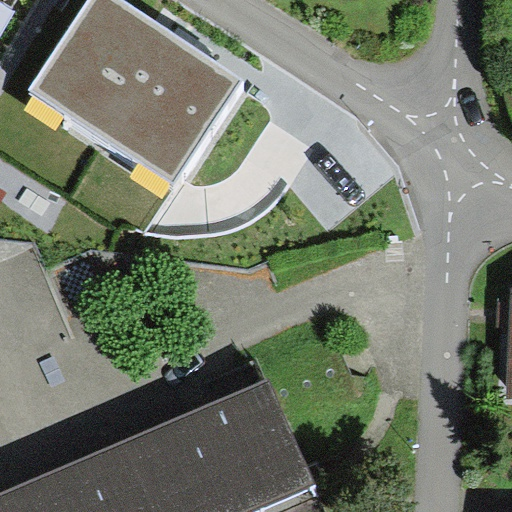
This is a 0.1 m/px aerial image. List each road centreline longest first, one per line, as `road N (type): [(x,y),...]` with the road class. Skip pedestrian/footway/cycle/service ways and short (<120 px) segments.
road 1 (residential): [(424,511),(450,139)]
road 2 (residential): [(450,139),(218,0)]
road 3 (residential): [(458,0),(450,139)]
